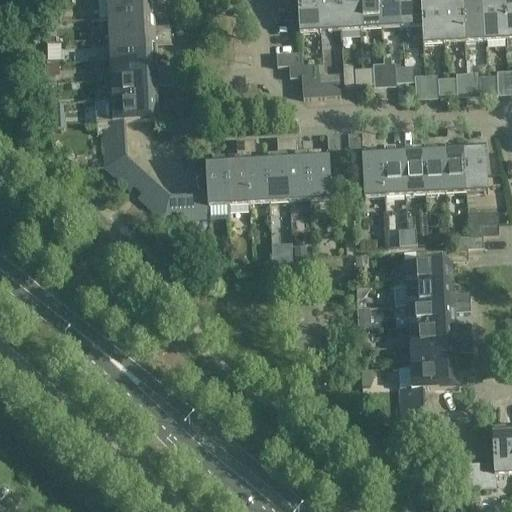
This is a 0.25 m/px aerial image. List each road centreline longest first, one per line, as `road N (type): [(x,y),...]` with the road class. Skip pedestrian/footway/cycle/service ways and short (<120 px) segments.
road 1 (residential): [(257,0),(260,82),(311,126),(511,120)]
road 2 (secondary): [(300,511),(185,412),(112,367)]
road 3 (secondary): [(112,367),(250,511)]
road 4 (secondary): [(112,367),(0,272)]
